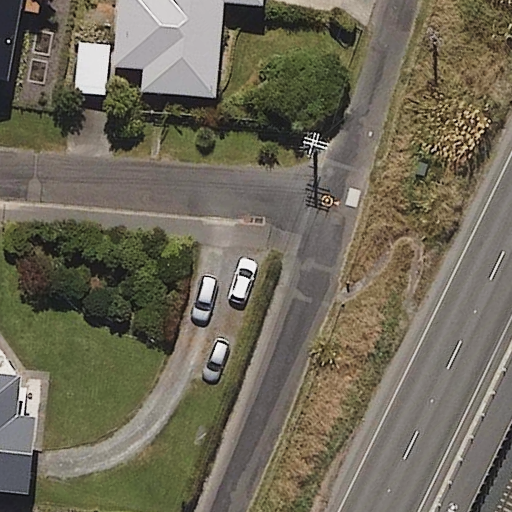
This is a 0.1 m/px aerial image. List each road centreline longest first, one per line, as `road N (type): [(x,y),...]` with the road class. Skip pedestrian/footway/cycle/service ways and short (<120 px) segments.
road 1 (residential): [(344,202),(0,174)]
road 2 (residential): [(231,511),(344,202)]
road 3 (trunk): [(511,222),(370,511)]
road 4 (residential): [(344,202),(405,0)]
